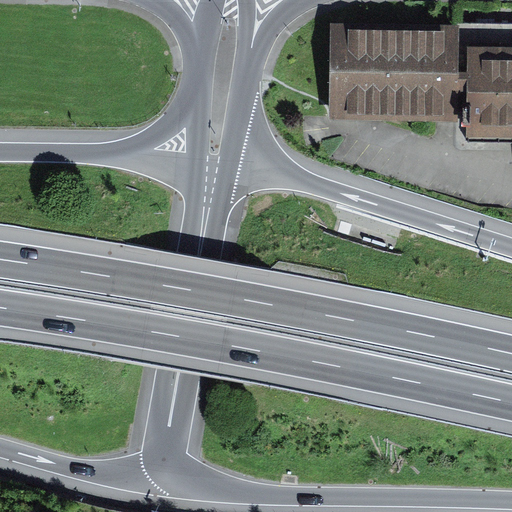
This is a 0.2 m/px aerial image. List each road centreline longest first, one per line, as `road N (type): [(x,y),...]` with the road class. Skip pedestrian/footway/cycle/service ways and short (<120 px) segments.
road 1 (motorway): [(0,307),(511,403)]
road 2 (motorway): [(511,353),(0,260)]
road 3 (motorway): [(165,478),(274,495),(511,500)]
road 4 (secondary): [(165,478),(207,201)]
road 5 (motorway): [(511,248),(312,185)]
road 6 (motorway): [(0,447),(165,478)]
road 7 (secondary): [(200,75),(162,133),(89,152)]
road 8 (secondary): [(207,201),(170,168),(89,152)]
road 9 (secondary): [(200,75),(207,201)]
road 10 (secondary): [(312,185),(258,151),(243,91)]
